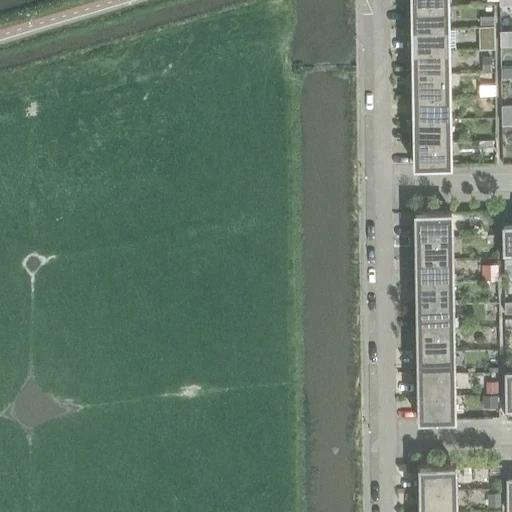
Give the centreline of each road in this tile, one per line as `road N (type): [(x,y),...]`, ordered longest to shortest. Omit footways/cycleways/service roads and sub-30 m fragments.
road 1 (residential): [(385,439),(380,184)]
road 2 (residential): [(380,184),(369,0)]
road 3 (residential): [(380,184),(511,182)]
road 4 (residential): [(385,439),(511,436)]
